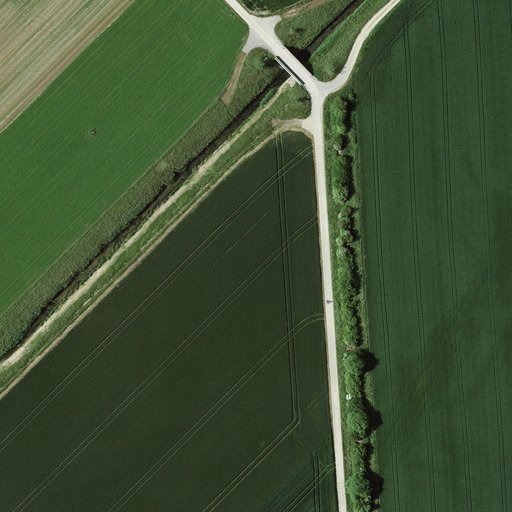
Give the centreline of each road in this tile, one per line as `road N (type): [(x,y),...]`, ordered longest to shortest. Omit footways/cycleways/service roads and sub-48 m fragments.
road 1 (track): [(230,0),(320,92),(344,511)]
road 2 (track): [(320,92),(341,83),(365,34),(399,0)]
